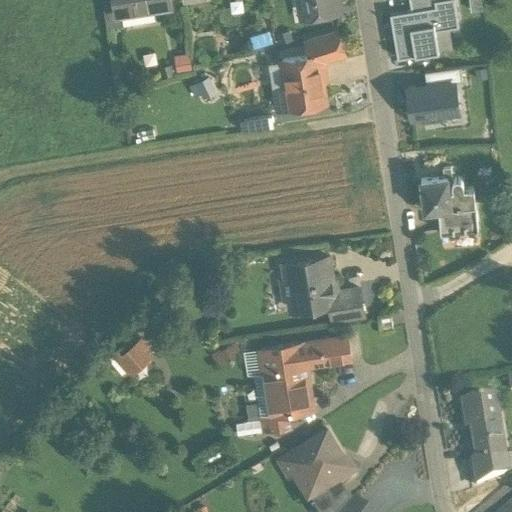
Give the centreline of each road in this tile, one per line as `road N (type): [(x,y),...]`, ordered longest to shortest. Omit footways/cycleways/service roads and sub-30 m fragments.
road 1 (residential): [(366,0),(449,511)]
road 2 (track): [(386,115),(0,182)]
